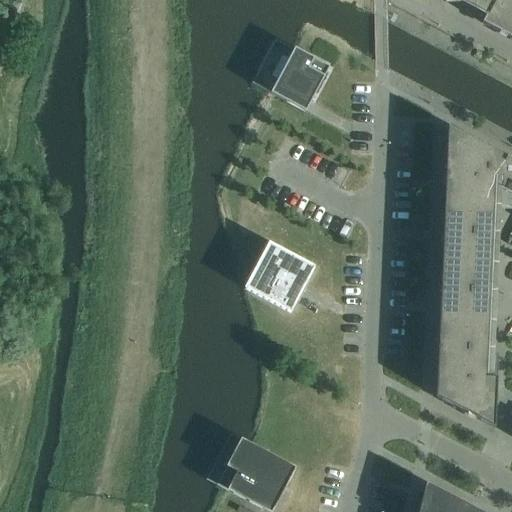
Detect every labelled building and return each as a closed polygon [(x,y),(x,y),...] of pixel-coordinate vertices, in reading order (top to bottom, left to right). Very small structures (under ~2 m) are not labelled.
[(511,0),(444,0),(445,4),(463,3),(471,7),(471,8),(478,12),(479,12),(487,16),(486,18),(482,24),(511,39),(511,0)] [(275,41),(252,84),(303,112),(304,112),(328,69),(275,41)] [(507,158),(448,127),(436,398),(495,429),(497,379),(487,378),(494,207),(499,207),(499,208),(510,208),(511,208),(511,207),(511,163),(507,161),(507,158)] [(315,268),(269,244),(245,290),(291,314),(315,268)] [(273,511),(296,469),(231,434),(206,480),(224,490),(243,500),(266,511),(273,511)] [(477,511),(426,485),(418,511),(477,511)]
